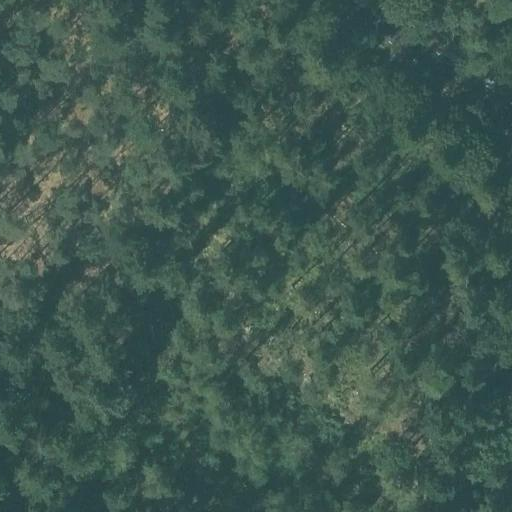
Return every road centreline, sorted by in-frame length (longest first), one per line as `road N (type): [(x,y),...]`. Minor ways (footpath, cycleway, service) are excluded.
road 1 (track): [(429,511),(511,273)]
road 2 (secondary): [(511,134),(324,0)]
